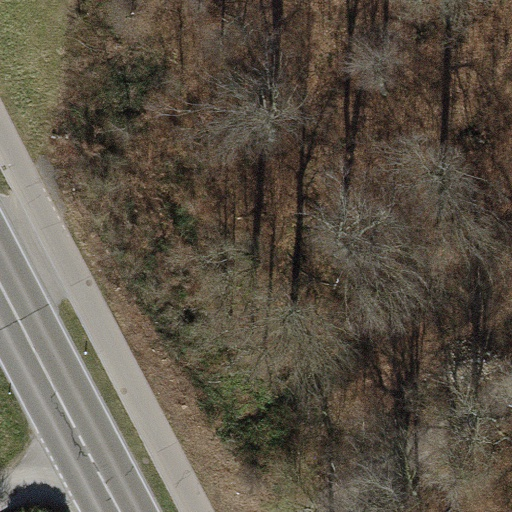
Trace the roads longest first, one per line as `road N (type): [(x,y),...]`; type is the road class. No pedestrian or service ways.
road 1 (primary): [(0,280),(121,511)]
road 2 (track): [(321,511),(511,391)]
